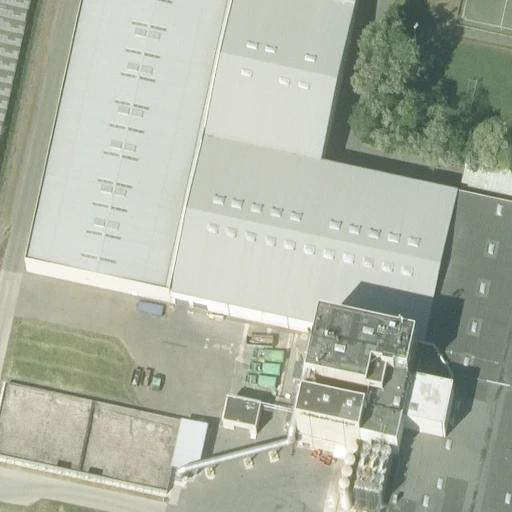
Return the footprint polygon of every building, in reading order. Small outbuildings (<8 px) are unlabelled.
[(0,0),(0,137),(29,0),(0,0)] [(85,0),(26,274),(170,305),(204,149),(236,0),(266,0),(355,19),(359,0),(85,0)] [(170,305),(322,338),(425,359),(458,204),(321,174),(355,19),(266,0),(236,0),(204,149),(170,305)] [(458,204),(511,215),(511,178),(466,169),(458,204)] [(425,359),(404,453),(511,476),(511,215),(458,204),(425,359)] [(391,511),(404,453),(425,359),(322,338),(305,419),(367,433),(361,461),(365,462),(364,467),(354,511),(391,511)] [(5,386),(0,409),(0,459),(166,496),(172,471),(171,471),(181,427),(182,425),(5,386)] [(229,404),(223,428),(255,435),(260,411),(229,404)] [(305,419),(298,447),(361,461),(367,433),(305,419)] [(196,477),(206,433),(181,427),(171,471),(172,471),(196,477)] [(511,511),(511,476),(404,453),(391,511),(511,511)] [(354,511),(364,467),(349,464),(339,511),(342,511),(354,511)]
